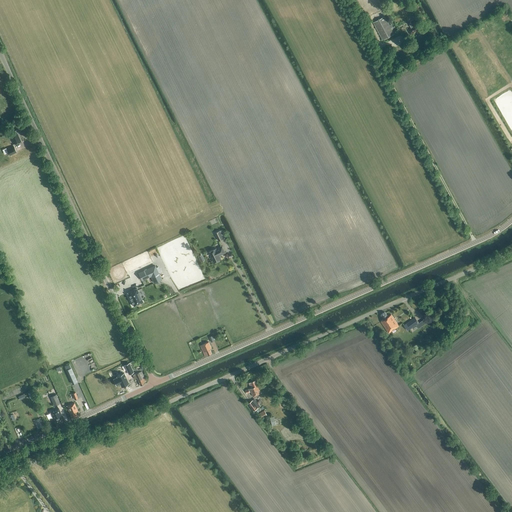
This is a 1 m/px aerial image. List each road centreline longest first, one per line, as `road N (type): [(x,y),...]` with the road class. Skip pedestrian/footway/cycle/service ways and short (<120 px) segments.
road 1 (unclassified): [(0,475),(511,252)]
road 2 (tertiary): [(155,384),(511,223)]
road 3 (tertiary): [(155,384),(0,53)]
road 4 (track): [(475,242),(377,63)]
road 5 (tertiary): [(0,452),(155,384)]
